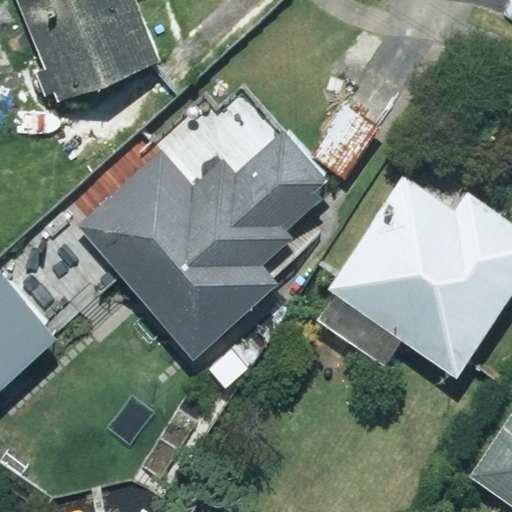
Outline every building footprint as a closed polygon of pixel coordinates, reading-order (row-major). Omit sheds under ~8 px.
[(169,50),(146,0),(22,0),(66,96),(169,50)] [(160,143),(78,218),(200,353),(280,281),(268,268),(305,234),(292,219),(340,175),(291,122),(241,167),(228,153),(195,182),(160,143)] [(456,369),(511,285),(511,202),(478,180),(467,196),(421,166),(320,317),(391,364),(409,338),(456,369)] [(0,390),(65,335),(10,270),(0,278),(0,390)] [(511,399),(466,469),(511,499),(511,399)]
